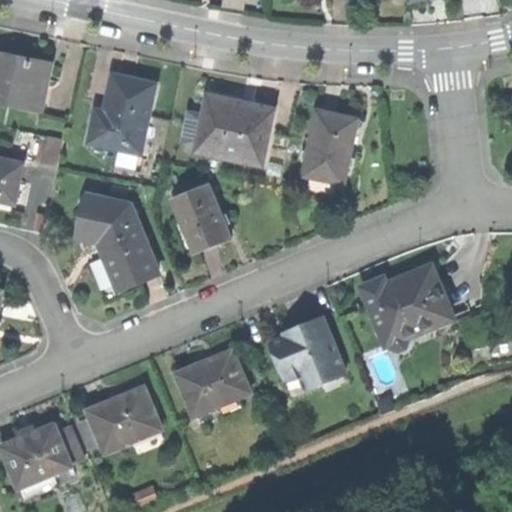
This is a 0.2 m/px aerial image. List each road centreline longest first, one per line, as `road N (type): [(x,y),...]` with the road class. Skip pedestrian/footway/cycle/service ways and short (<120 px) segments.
road 1 (residential): [(469,204),(75,363)]
road 2 (residential): [(446,47),(266,42),(86,6)]
road 3 (residential): [(446,47),(469,204)]
road 4 (residential): [(75,363),(37,267),(0,243)]
